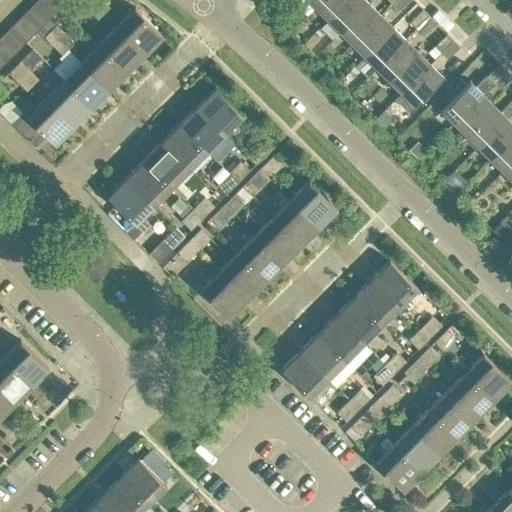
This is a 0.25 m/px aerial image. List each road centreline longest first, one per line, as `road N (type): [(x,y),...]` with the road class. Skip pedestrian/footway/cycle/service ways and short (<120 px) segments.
road 1 (unclassified): [(204,6),(290,79),(511,301)]
road 2 (residential): [(111,370),(213,368),(272,416)]
road 3 (residential): [(111,370),(102,425),(15,511)]
road 4 (residential): [(0,246),(94,337),(111,370)]
road 5 (residential): [(272,416),(341,482),(313,511)]
